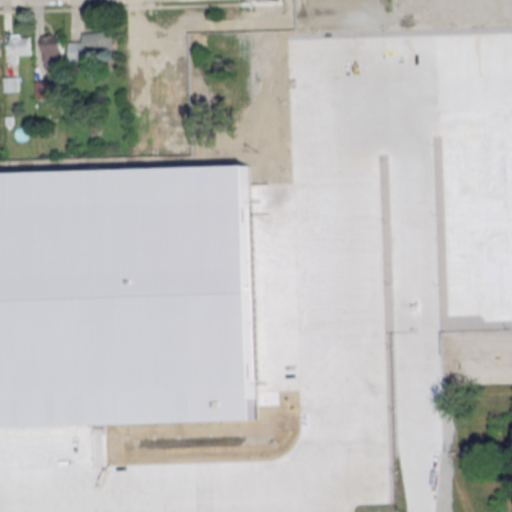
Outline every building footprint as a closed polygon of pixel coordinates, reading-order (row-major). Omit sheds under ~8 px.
[(70,60),(115,60),(114,32),(81,33),(81,42),(70,42),(70,60)] [(142,32),(142,54),(173,54),(173,32),(142,32)] [(31,35),(10,35),(10,62),(20,62),(20,55),(31,55),(31,35)] [(42,68),(62,68),(62,35),(42,35),(42,68)] [(52,100),(52,81),(35,81),(35,100),(52,100)] [(146,84),(128,84),(128,103),(146,103),(146,84)]
